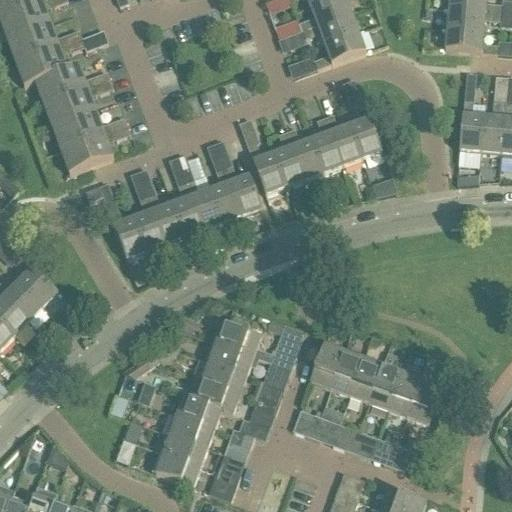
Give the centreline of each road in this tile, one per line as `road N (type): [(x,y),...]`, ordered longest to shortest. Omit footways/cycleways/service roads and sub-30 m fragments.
road 1 (residential): [(441,213),(281,249),(131,325)]
road 2 (residential): [(441,213),(425,102),(395,70),(376,68),(286,99)]
road 3 (residential): [(131,325),(65,221),(22,217),(0,234)]
road 4 (residential): [(167,511),(91,467),(34,402)]
road 5 (residential): [(286,99),(228,120),(220,138),(164,159)]
road 6 (residential): [(164,159),(119,32)]
road 7 (residential): [(131,325),(34,402)]
